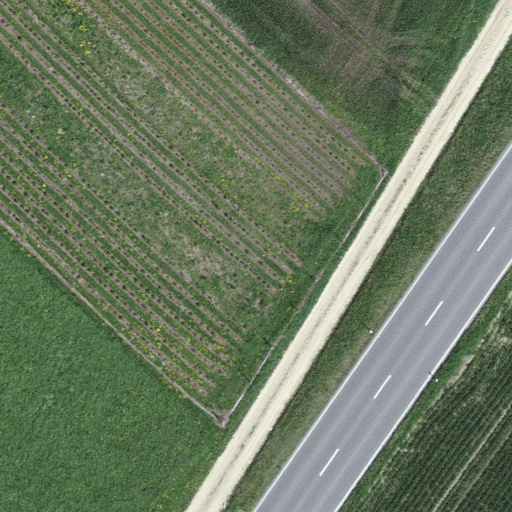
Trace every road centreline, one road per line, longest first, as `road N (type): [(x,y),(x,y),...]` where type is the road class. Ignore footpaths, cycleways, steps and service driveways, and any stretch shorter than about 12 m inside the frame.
road 1 (track): [(511,10),(201,511)]
road 2 (secondary): [(294,511),(511,202)]
